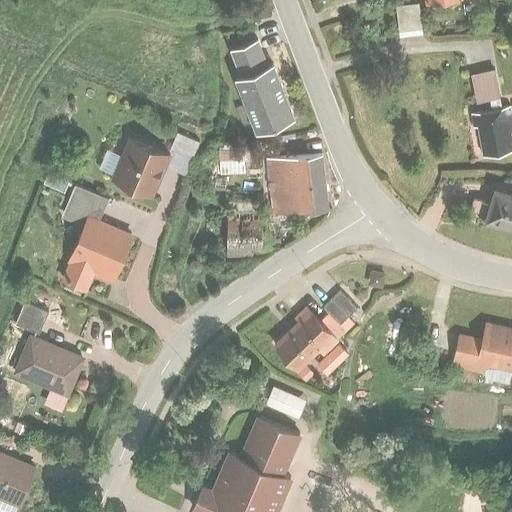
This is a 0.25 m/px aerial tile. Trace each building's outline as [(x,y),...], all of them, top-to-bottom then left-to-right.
[(399,28),(424,26),(422,0),(420,0),(397,2),(399,28)] [(272,60),(262,33),(235,43),(245,70),(240,72),(261,128),(301,113),(280,57),(272,60)] [(511,105),(473,113),(476,127),(483,125),(488,153),(511,147),(511,105)] [(160,192),(178,148),(133,129),(114,174),(160,192)] [(222,145),(223,170),(251,168),(250,143),(222,145)] [(336,202),(329,148),(269,155),(276,210),(336,202)] [(511,185),(499,182),(489,218),(511,224),(511,185)] [(255,244),(270,243),(268,214),(254,215),(253,197),(231,199),(232,206),(215,208),(217,228),(230,228),(232,254),(255,252),(255,244)] [(137,229),(91,210),(65,274),(91,285),(98,268),(118,276),(137,229)] [(27,297),(19,321),(43,329),(51,305),(27,297)] [(338,328),(311,301),(298,314),(302,318),(280,340),(302,362),(338,328)] [(511,363),(511,319),(491,314),(486,332),(465,326),(456,360),(490,369),(493,358),(511,363)] [(91,353),(34,329),(18,369),(75,392),(91,353)] [(277,379),(269,398),(303,412),(311,393),(277,379)] [(203,487),(191,482),(180,509),(187,511),(266,511),(282,475),(274,471),(290,432),(248,414),(231,455),(219,450),(203,487)] [(43,462),(0,445),(0,491),(28,502),(43,462)]
